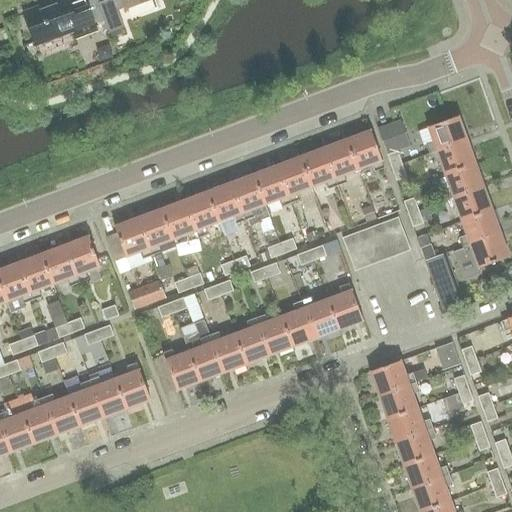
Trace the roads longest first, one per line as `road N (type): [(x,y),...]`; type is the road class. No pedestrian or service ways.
road 1 (tertiary): [(0,227),(497,43)]
road 2 (residential): [(0,500),(331,373)]
road 3 (residential): [(331,373),(511,304)]
road 4 (residential): [(379,511),(331,373)]
